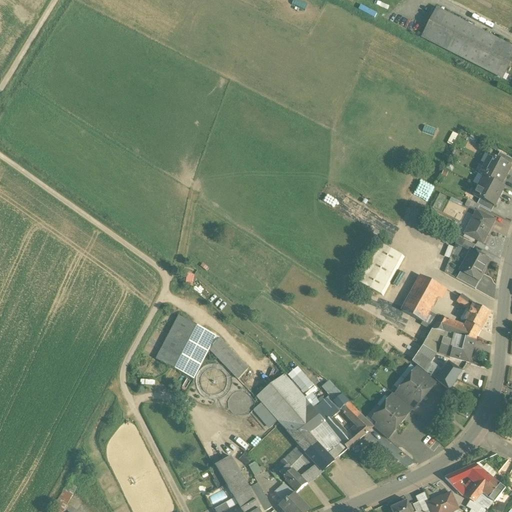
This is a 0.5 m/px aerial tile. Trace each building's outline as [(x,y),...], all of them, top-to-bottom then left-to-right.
[(511,59),(511,48),(436,10),(422,38),(502,79),(511,59)] [(511,164),(511,160),(499,154),(496,159),(511,167),(511,164)] [(496,159),(490,156),(480,176),(483,177),(500,186),(511,167),(496,159)] [(500,186),(483,177),(473,197),(480,200),(494,207),(504,188),(500,186)] [(477,205),(467,200),(464,206),(476,212),(477,212),(479,207),(477,205)] [(494,207),(480,200),(477,205),(479,207),(491,213),(494,207)] [(477,212),(476,212),(465,235),(482,244),(494,221),(477,212)] [(378,243),(357,283),(383,297),(404,257),(378,243)] [(488,261),(471,252),(460,272),(477,281),(478,280),(488,261)] [(477,281),(460,272),(456,280),(475,290),(480,281),(478,280),(477,281)] [(442,288),(420,277),(402,312),(423,324),(430,310),(442,288)] [(473,305),(461,296),(457,302),(470,312),(473,305)] [(490,314),(473,305),(470,312),(465,322),(467,323),(481,330),(490,314)] [(440,315),(430,310),(422,326),(432,331),(438,318),(440,315)] [(219,339),(178,317),(156,360),(193,380),(209,350),(218,341),(219,339)] [(448,324),(438,318),(432,331),(444,333),(455,336),(455,337),(461,338),(465,331),(463,330),(448,324)] [(481,330),(467,323),(463,330),(465,331),(478,337),(481,330)] [(444,333),(432,331),(422,347),(435,355),(436,354),(440,346),(442,340),(444,333)] [(478,337),(465,331),(461,338),(463,339),(465,339),(466,339),(475,341),(478,337)] [(455,336),(444,333),(442,340),(440,346),(452,349),(454,342),(453,342),(455,337),(455,336)] [(461,338),(455,337),(453,342),(454,342),(452,349),(462,352),(464,344),(465,339),(463,339),(461,338)] [(462,352),(452,349),(449,358),(459,361),(469,363),(475,341),(466,339),(465,339),(464,344),(462,352)] [(248,370),(218,341),(209,350),(238,380),(248,370)] [(452,349),(440,346),(436,354),(449,358),(452,349)] [(422,347),(412,363),(418,367),(424,372),(428,365),(435,355),(422,347)] [(441,375),(428,365),(424,372),(436,381),(437,382),(441,375)] [(441,375),(437,382),(448,391),(461,373),(452,367),(452,369),(448,366),(441,375)] [(424,372),(418,367),(414,372),(432,386),(436,381),(424,372)] [(432,386),(414,372),(406,382),(425,397),(433,387),(432,386)] [(305,400),(284,376),(258,397),(278,422),(278,423),(287,433),(315,411),(313,409),(306,400),(305,400)] [(425,397),(406,382),(398,392),(416,406),(416,407),(425,397)] [(337,391),(313,409),(315,411),(319,417),(320,416),(326,423),(342,410),(335,403),(343,397),(337,391)] [(416,406),(398,392),(394,397),(411,410),(412,411),(416,406)] [(394,397),(393,395),(389,400),(407,414),(411,410),(394,397)] [(362,418),(343,397),(335,403),(342,410),(355,425),(362,418)] [(407,414),(389,400),(381,410),(399,425),(407,415),(407,414)] [(399,425),(381,410),(373,420),(377,423),(391,434),(391,435),(399,425)] [(315,411),(287,433),(300,448),(302,447),(307,453),(316,444),(308,434),(323,422),(319,417),(315,411)] [(372,428),(362,418),(355,425),(357,427),(359,430),(356,433),(350,439),(355,445),(372,428)] [(350,439),(339,426),(341,425),(339,423),(338,424),(336,422),(329,428),(334,434),(340,441),(347,450),(348,451),(355,445),(350,439)] [(391,434),(377,423),(373,428),(386,439),(391,434)] [(334,434),(329,437),(336,445),(340,441),(334,434)] [(336,445),(332,448),(333,451),(327,456),(333,462),(347,450),(340,441),(336,445)] [(327,456),(316,444),(307,453),(306,453),(322,471),(333,462),(327,456)] [(322,471),(306,453),(306,454),(304,451),(298,456),(298,457),(311,471),(301,478),(307,485),(323,472),(322,471)] [(254,477),(248,466),(252,463),(247,454),(235,461),(246,482),(254,477)] [(256,502),(230,457),(215,466),(221,477),(226,486),(239,508),(241,511),(250,511),(258,508),(259,508),(255,502),(256,502)] [(288,465),(283,460),(276,467),(281,472),(288,465)] [(261,473),(257,466),(254,464),(248,467),(254,477),(261,473)] [(281,472),(279,474),(284,478),(290,471),(288,469),(290,467),(288,465),(281,472)] [(493,480),(481,471),(482,470),(475,465),(461,472),(466,475),(477,484),(485,490),(485,489),(493,480)] [(221,477),(215,466),(209,470),(215,480),(221,477)] [(281,472),(276,467),(271,472),(277,477),(279,474),(281,472)] [(299,479),(290,471),(284,478),(286,481),(285,482),(296,494),(307,485),(301,478),(299,479)] [(461,472),(455,475),(460,480),(466,475),(461,472)] [(455,475),(445,479),(452,486),(457,482),(460,480),(455,475)] [(502,480),(497,476),(493,480),(499,485),(502,480)] [(221,477),(215,480),(218,490),(226,486),(221,477)] [(493,480),(485,489),(485,490),(482,494),(489,499),(488,500),(491,503),(492,502),(494,503),(505,490),(499,485),(493,480)] [(468,495),(457,482),(452,486),(463,497),(465,499),(468,495)] [(77,489),(68,484),(64,491),(73,496),(76,491),(76,490),(77,489)] [(258,484),(251,488),(264,511),(265,511),(272,508),(258,484)] [(468,495),(465,499),(470,502),(474,504),(482,494),(485,490),(477,484),(468,495)] [(58,500),(52,510),(50,511),(63,511),(73,496),(64,491),(58,500)] [(424,494),(416,498),(422,511),(430,511),(432,511),(429,504),(424,494)] [(489,499),(482,494),(474,504),(481,508),(486,511),(491,503),(488,500),(489,499)] [(295,495),(289,501),(288,500),(279,507),(283,511),(307,511),(310,510),(295,495)] [(450,495),(429,504),(432,511),(452,511),(457,510),(450,495)] [(407,502),(391,509),(391,511),(415,511),(412,506),(409,507),(407,502)] [(474,504),(470,502),(467,507),(471,509),(469,511),(478,511),(481,508),(474,504)] [(495,503),(493,511),(492,511),(503,511),(506,506),(495,503)]
